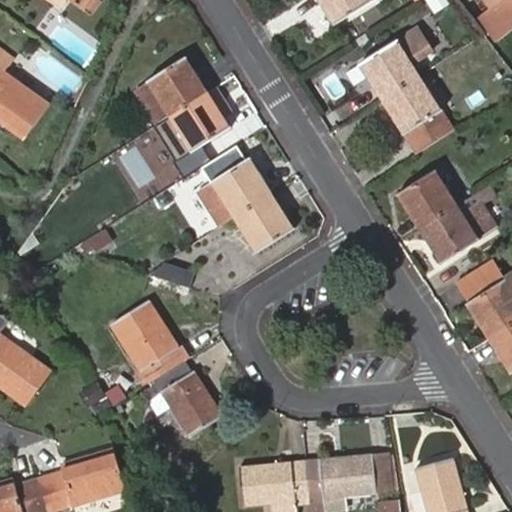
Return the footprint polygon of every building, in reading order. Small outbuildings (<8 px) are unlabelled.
[(75,0),(87,8),(92,0),(75,0)] [(324,0),(338,23),(373,0),(324,0)] [(427,0),(437,14),(455,3),(452,0),(427,0)] [(511,31),(511,0),(503,0),(497,5),(478,20),(497,43),(511,31)] [(419,26),(362,63),(386,100),(422,76),(410,58),(431,44),(419,26)] [(0,119),(27,139),(52,105),(10,75),(16,66),(0,53),(0,119)] [(172,116),(210,92),(187,57),(149,81),(169,111),(172,116)] [(386,100),(362,63),(344,75),(368,111),(386,100)] [(420,154),(456,129),(444,110),(422,76),(386,100),(420,154)] [(155,120),(169,111),(149,81),(136,89),(155,120)] [(232,127),(210,92),(172,116),(156,126),(179,161),(232,127)] [(273,192),(274,193),(252,156),(200,190),(214,213),(228,203),(237,216),(273,192)] [(401,193),(423,227),(424,227),(459,205),(468,199),(444,165),(436,171),(434,170),(401,193)] [(480,191),(485,200),(502,190),(496,181),(480,191)] [(485,200),(480,191),(474,196),(468,199),(459,205),(480,240),(501,226),(485,200)] [(273,192),(237,216),(259,251),(296,227),(273,192)] [(214,213),(222,225),(237,216),(228,203),(214,213)] [(446,262),(480,240),(459,205),(424,227),(446,262)] [(110,242),(102,231),(86,241),(92,250),(93,253),(110,242)] [(496,241),(503,251),(511,245),(511,232),(504,237),(503,236),(496,241)] [(80,245),(85,254),(92,250),(86,241),(80,245)] [(150,275),(191,288),(196,272),(165,261),(150,275)] [(511,274),(469,302),(491,335),(511,321),(511,274)] [(154,378),(189,355),(151,301),(114,327),(144,372),(149,370),(154,378)] [(0,311),(0,384),(29,406),(56,370),(4,332),(12,320),(0,311)] [(511,321),(491,335),(511,368),(511,321)] [(226,408),(189,355),(154,378),(152,380),(161,393),(171,407),(190,433),(226,408)] [(113,371),(100,380),(114,404),(129,395),(113,371)] [(155,417),(171,407),(161,393),(146,403),(155,417)] [(40,475),(50,509),(74,501),(76,504),(127,488),(114,448),(63,463),(64,467),(40,475)] [(321,460),(309,460),(311,495),(325,494),(325,497),(328,496),(329,510),(349,509),(349,493),(378,492),(376,454),(323,457),(321,460)] [(466,511),(466,510),(470,509),(455,458),(417,469),(428,511),(466,511)] [(311,495),(309,460),(294,461),(293,459),(242,463),(246,504),(280,502),(280,508),(297,507),(297,497),(311,495)] [(38,511),(50,509),(40,475),(15,482),(14,476),(0,480),(0,511),(38,511)] [(380,507),(381,497),(354,495),(353,504),(380,507)] [(381,503),(381,511),(399,511),(398,501),(381,503)]
